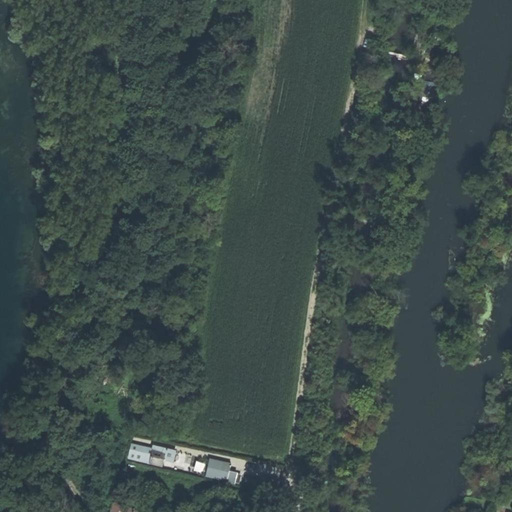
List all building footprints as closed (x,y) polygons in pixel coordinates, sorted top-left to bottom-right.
[(143,448),(132,445),(129,458),(150,462),(153,450),(143,448)] [(165,453),(153,450),(150,462),(160,465),(161,458),(172,461),(174,451),(166,449),(165,453)] [(495,484),(503,486),(504,483),(508,484),(511,471),(501,468),(499,475),(497,475),(495,484)] [(227,474),(208,469),(207,475),(226,480),(227,474)] [(486,500),(493,502),(495,494),(489,492),(486,500)] [(121,511),(124,505),(115,502),(111,511),(121,511)]
